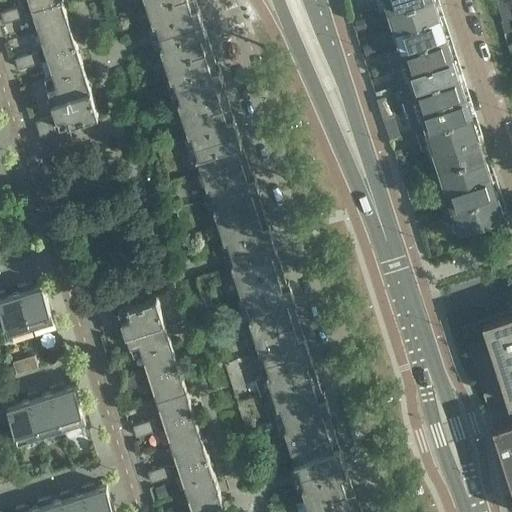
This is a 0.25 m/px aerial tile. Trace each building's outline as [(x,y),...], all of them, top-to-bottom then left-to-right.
[(69,20),(62,0),(54,0),(32,7),(39,30),(69,20)] [(213,69),(201,33),(207,31),(205,26),(198,5),(193,7),(190,0),(146,0),(154,21),(157,20),(161,33),(158,34),(171,77),(175,76),(182,97),(178,98),(189,132),(192,131),(192,129),(228,117),(216,80),(224,78),(220,67),(213,69)] [(440,12),(435,0),(410,0),(390,7),(396,26),(440,12)] [(26,15),(24,10),(22,4),(12,8),(15,19),(26,15)] [(15,19),(12,8),(1,11),(4,22),(15,19)] [(446,32),(440,12),(396,26),(402,46),(446,32)] [(77,43),(69,20),(39,30),(47,53),(77,43)] [(452,52),(446,32),(402,46),(409,66),(452,52)] [(84,66),(77,43),(47,53),(54,75),(54,76),(84,66)] [(41,61),(39,55),(37,50),(26,54),(30,64),(41,61)] [(459,71),(452,52),(409,66),(415,85),(459,71)] [(30,64),(26,54),(15,57),(19,68),(30,64)] [(99,113),(84,66),(54,76),(54,75),(45,78),(56,113),(59,123),(60,125),(74,121),(76,127),(89,123),(87,117),(99,113)] [(465,91),(459,71),(415,85),(421,106),(465,91)] [(472,112),(465,91),(421,106),(428,126),(472,112)] [(478,131),(472,112),(417,130),(423,149),(434,145),(478,131)] [(59,123),(56,113),(44,117),(46,127),(54,124),(59,123)] [(276,247),(269,225),(263,227),(252,191),(259,188),(255,177),(248,179),(236,143),(242,141),(234,115),(228,117),(192,129),(192,131),(199,153),(196,154),(207,187),(210,186),(217,208),(214,209),(224,242),(227,241),(231,251),(231,253),(228,254),(242,297),(245,296),(252,318),(249,319),(260,352),(263,351),(263,350),(299,338),(299,337),(287,301),(294,298),(291,287),(283,290),(272,254),(278,252),(276,247)] [(46,127),(44,117),(36,120),(39,129),(46,127)] [(57,133),(54,124),(46,127),(49,135),(57,133)] [(49,135),(46,127),(39,129),(41,138),(49,135)] [(484,151),(478,131),(434,145),(440,165),(484,151)] [(490,169),(484,151),(440,165),(446,183),(490,169)] [(497,190),(490,169),(446,183),(453,204),(497,190)] [(503,211),(497,190),(453,204),(460,225),(503,211)] [(54,319),(43,283),(28,288),(27,282),(18,285),(20,290),(32,326),(54,319)] [(20,290),(6,295),(4,289),(0,290),(0,305),(9,333),(32,326),(20,290)] [(172,342),(157,295),(146,299),(144,293),(130,297),(132,303),(118,308),(119,310),(122,319),(134,355),(143,352),(142,352),(172,342)] [(511,294),(506,296),(510,310),(502,313),(462,326),(486,401),(489,412),(490,411),(492,418),(494,423),(493,423),(511,482),(511,294)] [(115,312),(112,303),(104,305),(107,314),(115,312)] [(107,314),(104,305),(96,308),(99,317),(107,314)] [(122,319),(119,310),(115,312),(107,314),(110,323),(122,319)] [(110,323),(107,314),(99,317),(102,326),(110,323)] [(346,466),(340,446),(334,448),(322,411),(330,408),(326,397),(319,400),(307,363),(313,361),(304,336),(299,337),(299,338),(263,350),(263,351),(270,373),(267,374),(277,407),(281,406),(288,428),(285,429),(295,462),(298,461),(302,473),(299,474),(301,481),(311,511),(362,511),(361,508),(354,510),(343,474),(348,472),(346,466)] [(179,365),(172,342),(142,352),(143,352),(150,374),(179,365)] [(187,388),(179,365),(150,374),(157,397),(187,388)] [(144,382),(142,377),(140,372),(129,375),(133,386),(144,382)] [(133,386),(129,375),(118,379),(122,389),(133,386)] [(86,419),(75,384),(60,388),(59,382),(50,385),(52,391),(63,426),(86,419)] [(194,411),(187,388),(157,397),(164,420),(194,411)] [(52,391),(38,395),(37,389),(28,392),(30,398),(41,433),(63,426),(52,391)] [(41,433),(30,398),(16,402),(14,397),(5,399),(19,441),(41,433)] [(201,433),(194,411),(164,420),(172,443),(201,433)] [(158,428),(157,423),(155,417),(144,421),(147,431),(158,428)] [(147,431),(144,421),(133,424),(137,435),(147,431)] [(209,456),(201,433),(172,443),(179,466),(209,456)] [(216,479),(209,456),(179,466),(186,489),(216,479)] [(173,474),(171,468),(170,463),(159,466),(162,477),(173,474)] [(162,477),(159,466),(148,470),(151,481),(162,477)] [(195,511),(224,503),(216,479),(186,489),(193,511),(195,511)] [(115,511),(107,484),(92,488),(90,482),(82,485),(84,491),(90,511),(115,511)] [(90,511),(84,491),(70,495),(68,490),(60,492),(61,498),(62,498),(66,511),(90,511)] [(66,511),(62,498),(61,498),(48,502),(46,497),(38,499),(39,505),(40,505),(42,511),(66,511)]
